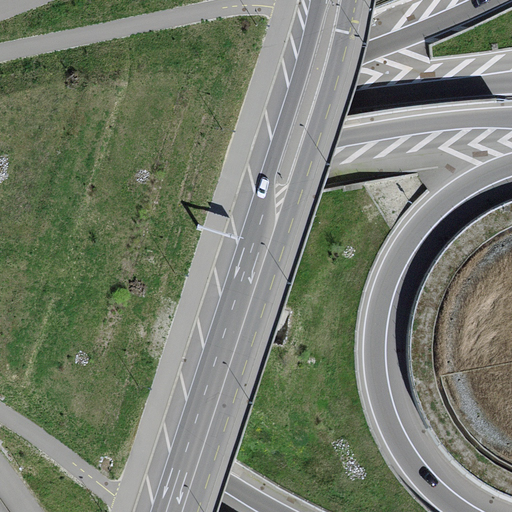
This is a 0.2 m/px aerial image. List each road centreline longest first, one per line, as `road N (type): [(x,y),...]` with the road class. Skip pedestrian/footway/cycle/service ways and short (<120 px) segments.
road 1 (secondary): [(332,0),(310,99),(176,511)]
road 2 (motorway): [(0,184),(94,178),(344,135),(511,118)]
road 3 (motorway): [(511,80),(0,135)]
road 4 (motorway): [(490,0),(370,48),(195,95),(0,115)]
road 5 (motorway): [(465,511),(409,463),(383,419),(373,314),(383,275),(420,218),(461,186),(511,165)]
road 6 (motorway): [(0,328),(276,511)]
